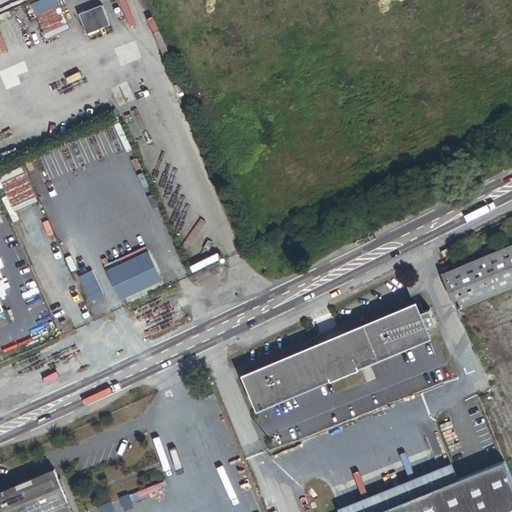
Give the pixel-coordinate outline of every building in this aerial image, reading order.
[(57,0),(43,0),(33,5),(45,32),(68,23),(57,0)] [(104,5),(81,14),(89,34),(112,24),(104,5)] [(45,32),(48,39),(71,29),(68,23),(45,32)] [(184,82),(175,86),(179,94),(187,90),(184,82)] [(1,176),(17,211),(39,201),(24,166),(1,176)] [(511,248),(445,275),(459,309),(511,287),(511,248)] [(452,249),(444,254),(447,259),(455,255),(452,249)] [(151,251),(109,270),(123,300),(165,281),(151,251)] [(93,272),(81,277),(92,300),(104,295),(93,272)] [(418,307),(250,377),(263,407),(332,378),(334,382),(362,370),(360,366),(430,337),(427,330),(421,315),(418,307)] [(433,310),(421,315),(427,330),(440,325),(433,310)] [(511,511),(511,472),(509,464),(388,511),(511,511)] [(74,511),(58,470),(0,494),(0,511),(74,511)]
